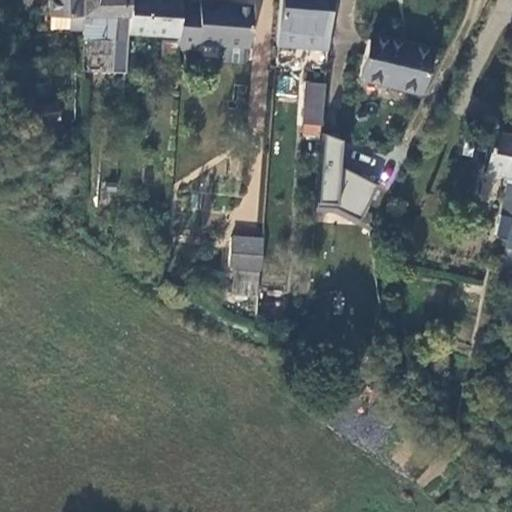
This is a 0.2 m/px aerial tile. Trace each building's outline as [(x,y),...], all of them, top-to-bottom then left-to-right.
[(48,0),(47,34),(81,34),(81,0),(48,0)] [(111,74),(123,75),(126,37),(128,0),(81,0),(81,34),(81,44),(112,45),(111,74)] [(179,0),(128,0),(126,37),(176,40),(179,2),(179,0)] [(176,40),(176,46),(195,47),(196,38),(246,40),(249,3),(208,0),(196,0),(196,4),(179,2),(176,40)] [(320,0),(279,0),(276,46),(319,48),(320,0)] [(331,0),(320,0),(319,48),(329,48),(331,0)] [(370,35),(360,79),(419,92),(428,47),(370,35)] [(174,73),(176,46),(165,46),(163,72),(174,73)] [(302,120),(322,122),(325,84),(307,82),(302,120)] [(377,186),(338,167),(340,140),(323,134),(318,206),(335,207),(361,220),(377,186)] [(484,173),(511,179),(511,137),(493,134),(484,173)] [(499,269),(511,272),(511,218),(500,215),(496,237),(505,239),(499,269)] [(253,270),(258,270),(260,240),(230,238),(228,268),(232,268),(253,270)] [(253,294),(253,270),(232,268),(231,293),(253,294)]
